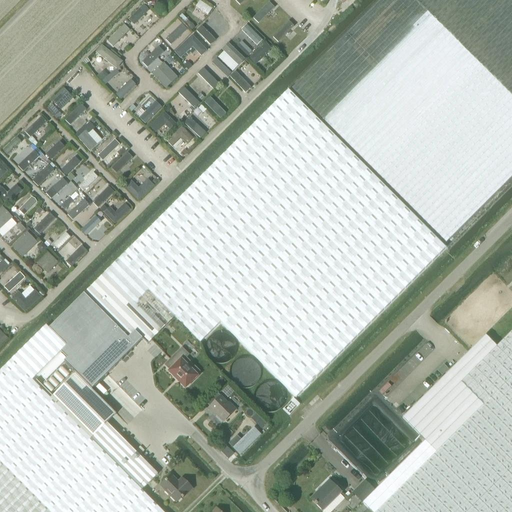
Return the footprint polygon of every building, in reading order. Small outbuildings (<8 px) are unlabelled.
[(511,96),(511,94),(511,0),(380,0),(292,89),(446,243),(511,176),(511,96)] [(196,7),(208,15),(212,9),(200,1),(196,7)] [(254,18),(260,25),(275,11),(270,4),(254,18)] [(129,20),(134,25),(149,10),(144,5),(129,20)] [(273,37),(279,42),(294,28),(289,23),(273,37)] [(171,46),(187,30),(182,24),(166,40),(171,46)] [(113,47),(130,30),(125,25),(108,42),(113,47)] [(211,42),(199,28),(194,33),(207,47),(211,42)] [(245,32),(259,46),(263,42),(249,28),(245,32)] [(192,35),(174,52),(180,59),(191,48),(200,58),(208,51),(192,35)] [(152,45),(164,58),(168,54),(156,41),(152,45)] [(228,43),(222,50),(239,66),(245,60),(228,43)] [(272,50),(266,43),(248,59),(254,66),(272,50)] [(96,53),(117,70),(123,62),(102,45),(96,53)] [(166,89),(177,78),(164,63),(152,74),(166,89)] [(219,85),(206,73),(202,77),(215,89),(219,85)] [(248,86),(236,73),(231,78),(244,91),(248,86)] [(121,100),(136,85),(131,80),(116,95),(121,100)] [(178,93),(194,110),(200,104),(184,88),(178,93)] [(61,110),(73,98),(64,89),(51,101),(61,110)] [(288,90),(104,274),(161,331),(175,318),(200,343),(221,323),(296,398),(445,248),(288,90)] [(204,104),(218,118),(222,114),(208,100),(204,104)] [(162,108),(155,102),(139,118),(146,125),(162,108)] [(82,112),(78,108),(65,121),(69,125),(82,112)] [(176,124),(164,112),(150,127),(156,133),(164,125),(170,130),(176,124)] [(30,138),(47,123),(41,117),(25,132),(30,138)] [(206,133),(189,118),(184,124),(201,139),(206,133)] [(94,128),(89,123),(75,137),(80,142),(94,128)] [(192,139),(181,127),(166,141),(172,148),(181,139),(187,145),(192,139)] [(5,149),(10,154),(25,139),(20,134),(5,149)] [(102,161),(119,145),(115,140),(98,157),(102,161)] [(65,147),(59,142),(46,155),(51,161),(65,147)] [(39,154),(34,150),(20,164),(25,169),(39,154)] [(112,168),(116,173),(129,160),(124,155),(112,168)] [(66,176),(80,162),(75,157),(61,171),(66,176)] [(0,179),(8,172),(0,163),(0,179)] [(48,168),(36,180),(40,184),(52,172),(48,168)] [(138,189),(131,182),(124,189),(138,202),(154,186),(147,180),(138,189)] [(51,195),(55,199),(67,187),(63,183),(51,195)] [(7,193),(2,188),(0,189),(0,197),(7,205),(22,191),(16,185),(7,193)] [(114,193),(109,187),(92,203),(98,208),(114,193)] [(31,197),(19,211),(24,216),(37,203),(31,197)] [(84,200),(67,215),(72,221),(89,206),(84,200)] [(115,225),(131,210),(125,204),(115,213),(110,208),(104,213),(115,225)] [(0,208),(0,229),(12,219),(2,207),(0,208)] [(35,229),(40,234),(53,221),(49,216),(35,229)] [(84,228),(88,231),(99,220),(95,216),(84,228)] [(27,232),(12,247),(22,258),(38,243),(27,232)] [(65,233),(53,245),(57,250),(70,237),(65,233)] [(72,265),(85,252),(81,248),(68,260),(72,265)] [(36,263),(47,274),(58,263),(48,252),(36,263)] [(0,273),(9,264),(5,260),(0,264),(0,273)] [(25,279),(20,273),(4,288),(9,293),(25,279)] [(104,274),(84,295),(128,339),(135,332),(148,345),(161,331),(104,274)] [(42,298),(34,291),(25,300),(18,292),(11,300),(24,312),(27,312),(42,298)] [(100,383),(107,376),(114,369),(136,347),(128,339),(84,295),(63,316),(60,319),(55,323),(49,329),(67,346),(60,352),(67,359),(66,360),(64,362),(65,363),(75,374),(92,390),(100,383)] [(46,327),(12,360),(32,381),(60,352),(67,346),(49,329),(46,327)] [(376,511),(511,511),(511,333),(506,339),(497,348),(462,384),(482,404),(376,511)] [(374,490),(361,502),(371,511),(376,511),(482,404),(462,384),(497,348),(485,336),(403,419),(415,431),(425,441),(423,443),(420,446),(420,445),(382,481),(374,490)] [(200,372),(185,358),(188,355),(182,349),(165,365),(171,371),(170,372),(185,388),(197,377),(196,376),(200,372)] [(11,359),(0,369),(0,511),(163,511),(142,490),(91,439),(50,398),(32,381),(12,360),(11,359)] [(75,374),(50,398),(91,439),(107,423),(116,414),(92,390),(75,374)] [(218,393),(207,404),(210,407),(209,408),(223,422),(235,410),(221,396),(218,393)] [(261,419),(256,424),(261,428),(266,424),(261,419)] [(107,423),(91,439),(142,490),(157,475),(138,455),(107,423)] [(237,437),(230,444),(240,455),(258,437),(252,431),(241,442),(237,437)] [(192,489),(181,479),(178,482),(171,475),(159,487),(176,503),(182,496),(184,498),(192,489)] [(322,511),(341,493),(329,481),(310,500),(322,511)] [(365,481),(353,494),(361,502),(374,490),(365,481)]
